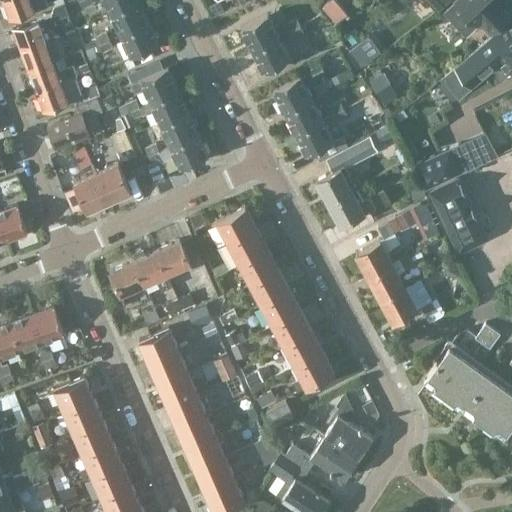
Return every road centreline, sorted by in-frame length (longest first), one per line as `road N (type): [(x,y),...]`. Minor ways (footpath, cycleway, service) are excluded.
road 1 (residential): [(359,511),(407,433),(406,405),(263,168)]
road 2 (residential): [(178,511),(68,255)]
road 3 (residential): [(68,255),(263,168)]
road 4 (residential): [(68,255),(0,69)]
road 5 (residential): [(263,168),(184,0)]
